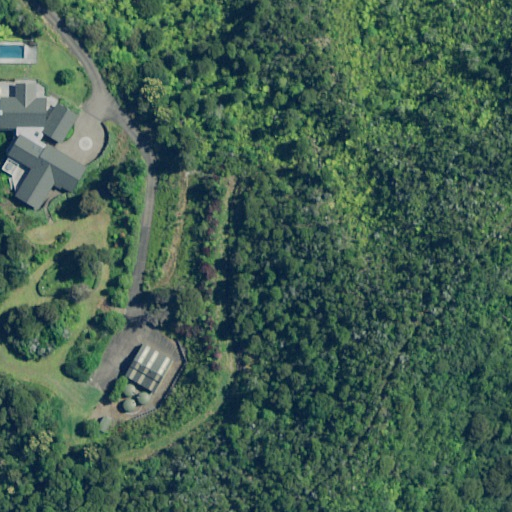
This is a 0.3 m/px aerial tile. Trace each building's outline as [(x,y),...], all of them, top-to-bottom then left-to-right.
[(38,85),(18,85),(18,99),(4,99),(3,126),(48,128),(49,100),(37,100),(38,85)] [(65,147),(81,117),(60,106),(44,136),(65,147)] [(46,151),(22,137),(11,156),(33,170),(17,196),(40,210),(56,185),(72,194),(87,169),(49,146),(46,151)] [(160,396),(176,363),(142,346),(126,378),(160,396)] [(155,398),(128,383),(124,381),(112,403),(136,416),(142,404),(149,408),(155,398)] [(106,435),(115,420),(96,409),(88,424),(106,435)]
